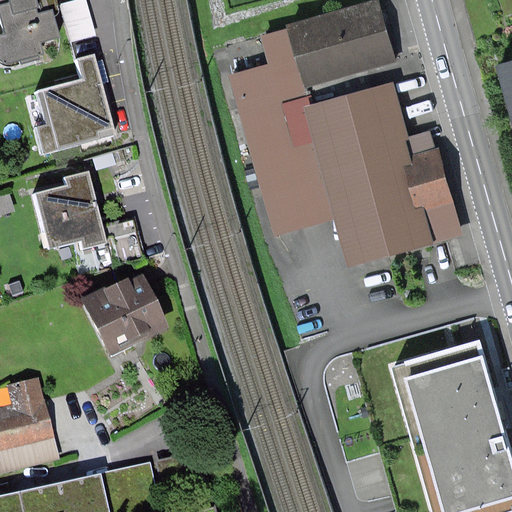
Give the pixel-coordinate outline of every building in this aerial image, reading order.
[(0,0),(0,25),(2,36),(0,36),(0,65),(17,63),(18,66),(37,61),(33,47),(58,40),(50,12),(37,15),(33,1),(32,0),(0,0)] [(290,29),(306,86),(395,61),(379,2),(289,27),(290,29)] [(235,77),(278,234),(342,217),(312,110),(306,86),(290,29),(266,36),(274,66),(235,77)] [(49,154),(112,137),(98,82),(91,56),(75,61),(80,81),(33,94),(49,154)] [(511,62),(498,66),(511,115),(511,62)] [(342,217),(355,261),(459,233),(431,131),(401,139),(400,132),(396,120),(402,118),(396,95),(391,97),(388,89),(312,110),(342,217)] [(65,187),(32,195),(46,251),(78,243),(80,251),(103,246),(102,242),(98,226),(96,219),(85,174),(63,179),(65,187)] [(127,219),(98,226),(102,242),(109,240),(116,267),(143,260),(137,233),(131,234),(127,219)] [(83,303),(107,353),(160,328),(138,281),(125,287),(124,285),(123,284),(83,303)] [(481,343),(393,366),(436,511),(511,511),(511,452),(506,432),(481,343)] [(0,411),(0,472),(55,458),(36,381),(9,388),(15,407),(0,411)] [(184,453),(154,462),(163,492),(190,484),(192,491),(204,487),(196,459),(186,462),(184,453)] [(0,511),(156,511),(147,469),(20,497),(0,501),(0,511)]
